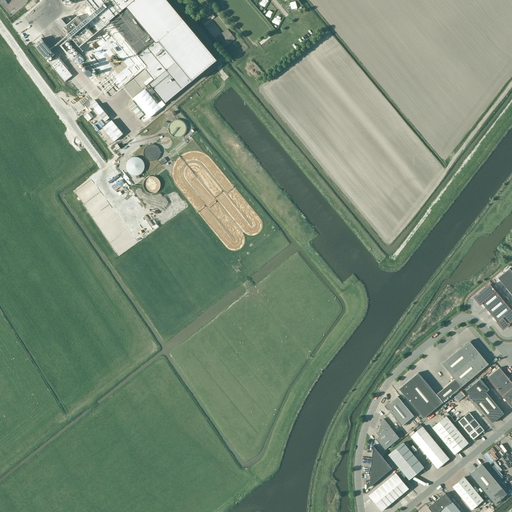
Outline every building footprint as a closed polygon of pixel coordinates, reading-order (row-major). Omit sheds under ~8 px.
[(32,0),(24,7),(28,11),(36,4),(32,0)] [(84,0),(105,25),(109,21),(156,78),(149,85),(165,104),(217,61),(166,0),(84,0)] [(209,10),(207,12),(206,10),(203,12),(205,14),(200,18),(204,23),(210,18),(212,20),(215,17),(214,16),(209,10)] [(77,16),(63,28),(73,39),(70,42),(86,61),(94,55),(111,75),(130,58),(117,42),(113,45),(93,22),(87,28),(77,16)] [(64,27),(66,25),(61,19),(57,21),(63,28),(64,27)] [(225,48),(235,39),(227,29),(216,38),(225,48)] [(42,39),(34,45),(46,60),(54,53),(42,39)] [(54,69),(65,82),(73,76),(62,63),(54,69)] [(172,121),(170,124),(169,124),(169,125),(169,126),(168,126),(168,127),(168,128),(168,130),(169,132),(171,134),(173,136),(176,137),(179,137),(181,137),(184,135),(186,133),(187,130),(187,127),(186,125),(185,122),(182,121),(180,119),(177,119),(174,120),(172,121)] [(160,154),(160,152),(160,151),(159,149),(159,148),(158,146),(156,145),(155,145),(153,144),(152,144),(150,144),(149,145),(147,145),(146,146),(145,148),(144,149),(144,150),(143,152),(144,153),(144,155),(145,156),(145,158),(147,159),(148,160),(149,160),(151,161),(152,161),(154,160),(155,160),(157,159),(158,158),(159,157),(160,155),(160,154)] [(126,166),(126,167),(127,168),(127,169),(127,170),(128,171),(128,172),(129,172),(129,173),(130,173),(130,174),(131,174),(132,175),(133,175),(134,175),(135,175),(136,175),(137,175),(138,175),(139,175),(140,174),(141,173),(142,172),(143,172),(143,171),(143,170),(144,170),(144,169),(144,168),(144,167),(144,166),(144,165),(144,164),(144,163),(143,162),(143,161),(142,161),(142,160),(141,160),(141,159),(140,159),(140,158),(139,158),(138,158),(137,157),(136,157),(135,157),(134,157),(133,158),(132,158),(131,158),(131,159),(130,159),(129,159),(129,160),(128,161),(127,162),(127,163),(127,164),(126,165),(126,166)] [(160,187),(160,186),(160,184),(160,183),(160,181),(159,180),(158,179),(157,178),(155,177),(154,177),(153,176),(151,176),(150,177),(148,177),(147,178),(146,179),(145,180),(144,181),(143,182),(143,184),(143,185),(143,187),(144,188),(144,189),(145,191),(146,192),(147,192),(149,193),(150,193),(152,194),(153,194),(154,193),(156,193),(157,192),(158,191),(159,190),(160,188),(160,187)] [(511,271),(509,269),(498,278),(511,295),(511,271)] [(511,311),(490,284),(474,297),(480,304),(482,303),(503,329),(511,321),(511,311)] [(423,418),(488,364),(469,341),(442,364),(455,379),(436,394),(418,373),(399,389),(423,418)] [(511,407),(511,406),(511,383),(499,368),(487,378),(511,407)] [(504,414),(486,392),(489,390),(480,379),(466,391),(492,423),(504,414)] [(414,416),(398,397),(397,397),(386,406),(402,426),(414,416)] [(484,430),(469,413),(458,422),(473,439),(484,430)] [(454,455),(468,443),(446,416),(432,428),(454,455)] [(385,450),(399,438),(384,419),(382,421),(381,421),(381,422),(379,431),(378,432),(376,434),(379,437),(376,439),(385,450)] [(437,469),(449,459),(422,427),(410,436),(437,469)] [(503,441),(502,442),(509,450),(511,449),(503,441)] [(424,468),(403,443),(388,455),(409,480),(424,468)] [(497,459),(493,454),(499,450),(495,445),(487,452),(494,461),(497,459)] [(383,476),(392,469),(373,446),(370,475),(377,469),(383,476)] [(490,465),(493,462),(485,453),(482,457),(490,465)] [(482,489),(494,479),(482,464),(469,474),(482,489)] [(498,467),(496,468),(502,476),(505,474),(498,467)] [(369,487),(383,476),(377,469),(370,475),(369,487)] [(381,511),(409,489),(396,473),(368,496),(381,511)] [(452,487),(472,510),(483,501),(464,477),(452,487)] [(507,494),(497,483),(494,479),(482,489),(494,504),(507,494)] [(445,493),(428,507),(431,511),(438,511),(440,511),(451,501),(445,493)] [(440,511),(460,511),(451,501),(440,511)]
